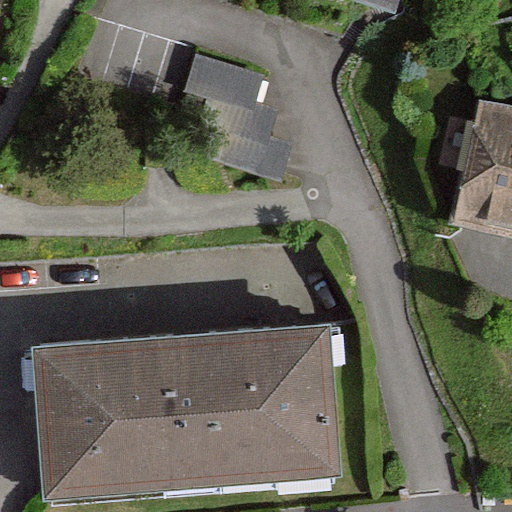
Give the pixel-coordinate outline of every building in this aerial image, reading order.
[(0,0),(0,30),(9,0),(0,0)] [(286,0),(402,36),(413,0),(286,0)] [(294,111),(259,102),(268,67),(207,51),(181,146),(278,171),(294,111)] [(511,125),(481,119),(454,243),(511,255),(511,125)] [(338,334),(34,362),(47,511),(120,511),(352,491),(338,334)]
